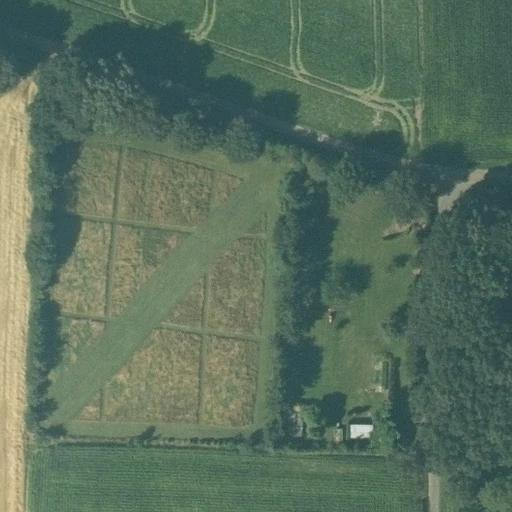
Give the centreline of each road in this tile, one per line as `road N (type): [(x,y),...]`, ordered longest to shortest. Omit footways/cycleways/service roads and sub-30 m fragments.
road 1 (unclassified): [(0,25),(449,173)]
road 2 (residential): [(436,511),(449,173)]
